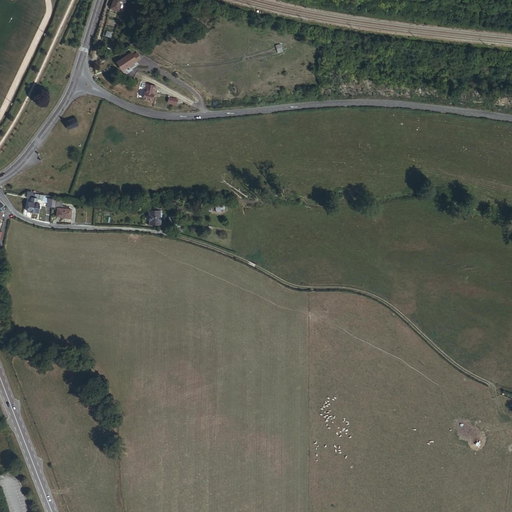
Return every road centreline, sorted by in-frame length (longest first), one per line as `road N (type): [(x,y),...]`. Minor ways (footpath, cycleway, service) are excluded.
road 1 (secondary): [(76,78),(125,105),(170,115),(394,102),(511,120)]
road 2 (residential): [(11,208),(52,226),(171,234)]
road 3 (primary): [(0,376),(52,511)]
road 4 (secondary): [(76,78),(32,149),(0,178)]
